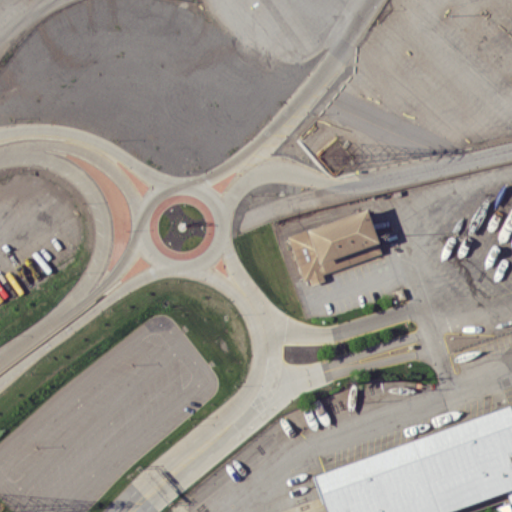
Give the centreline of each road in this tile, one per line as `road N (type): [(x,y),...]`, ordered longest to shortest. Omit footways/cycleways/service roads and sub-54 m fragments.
road 1 (residential): [(220,218),(231,194),(264,171),(368,185),(511,149)]
road 2 (residential): [(372,0),(300,105),(259,142),(185,187)]
road 3 (residential): [(221,227),(207,197),(185,187),(152,199),(141,227),(147,249),(176,267),(209,256),(221,227)]
road 4 (residential): [(0,156),(51,157),(80,173),(99,198),(108,230),(103,260),(68,310)]
road 5 (motorway): [(0,387),(107,299),(165,264)]
road 6 (motorway): [(142,238),(107,282),(0,357)]
road 7 (residential): [(171,188),(89,138),(48,129),(0,133)]
road 8 (residential): [(0,152),(38,144),(82,151),(117,174),(142,217)]
road 9 (residential): [(241,412),(127,511)]
road 10 (residential): [(239,289),(263,315),(268,338),(264,374),(241,412)]
